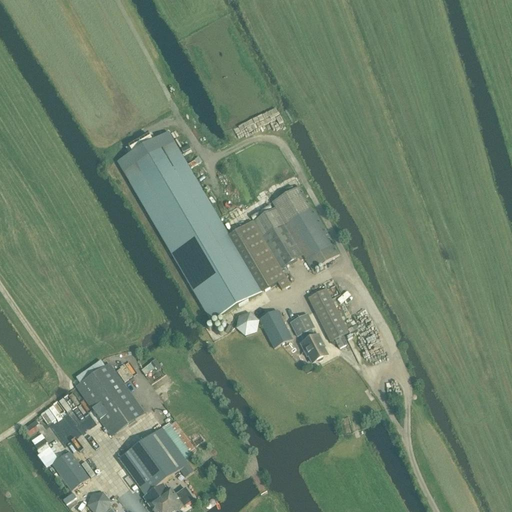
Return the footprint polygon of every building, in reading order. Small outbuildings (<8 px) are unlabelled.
[(168,134),(118,163),(212,324),(262,294),(228,237),(168,134)] [(275,210),(303,257),(312,272),(339,256),(299,188),(272,204),(275,210)] [(253,223),(281,270),(303,257),(275,210),(253,223)] [(253,223),(229,238),(262,295),(278,285),(282,292),(291,287),(281,270),(253,223)] [(343,337),(349,335),(327,291),(309,300),(331,344),(335,341),(340,351),(348,347),(343,337)] [(275,351),(293,341),(278,313),(260,322),(275,351)] [(257,335),(259,323),(250,315),(239,319),(237,331),(245,339),(257,335)] [(312,331),(315,330),(308,316),(291,325),(298,339),(300,337),(304,344),(302,346),(306,353),(307,353),(313,365),(317,363),(320,364),(323,362),(324,360),(328,358),(321,345),(323,345),(318,337),(316,338),(312,331)] [(112,438),(145,415),(110,365),(77,389),(112,438)] [(186,479),(194,473),(162,430),(120,461),(146,497),(144,499),(149,506),(153,511),(178,511),(194,501),(186,490),(176,497),(171,490),(168,492),(163,485),(181,472),(186,479)] [(73,493),(90,481),(70,454),(53,466),(73,493)] [(93,497),(89,507),(93,511),(110,511),(112,511),(109,508),(110,503),(103,495),(93,497)]
